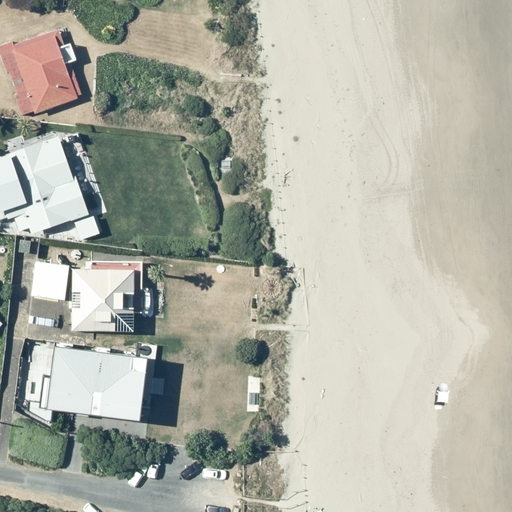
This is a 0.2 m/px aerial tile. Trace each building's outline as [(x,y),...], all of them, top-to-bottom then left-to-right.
[(80,95),(56,28),(14,43),(12,38),(0,42),(0,55),(21,116),(80,95)] [(12,214),(16,227),(29,222),(33,234),(46,229),(72,219),(80,241),(100,233),(60,130),(0,153),(0,209),(3,218),(12,214)] [(70,266),(35,262),(32,297),(67,300),(70,266)] [(143,298),(144,266),(80,265),(79,332),(125,332),(125,314),(153,315),(153,299),(143,298)] [(254,408),(226,393),(211,421),(238,436),(254,408)]
